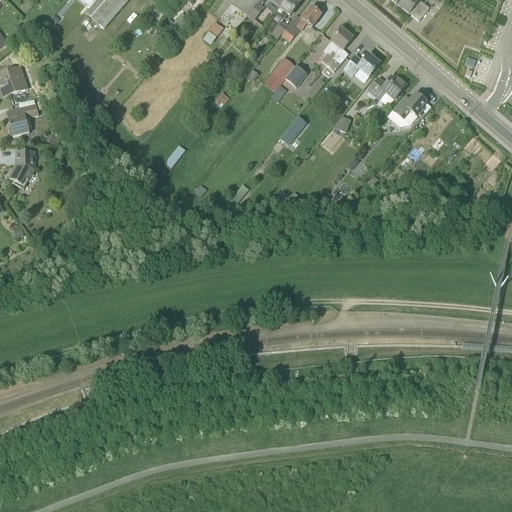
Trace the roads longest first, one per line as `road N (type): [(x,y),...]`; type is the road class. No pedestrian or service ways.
road 1 (track): [(511,313),(382,301),(293,303),(170,325),(0,371)]
road 2 (tertiary): [(511,139),(346,0)]
